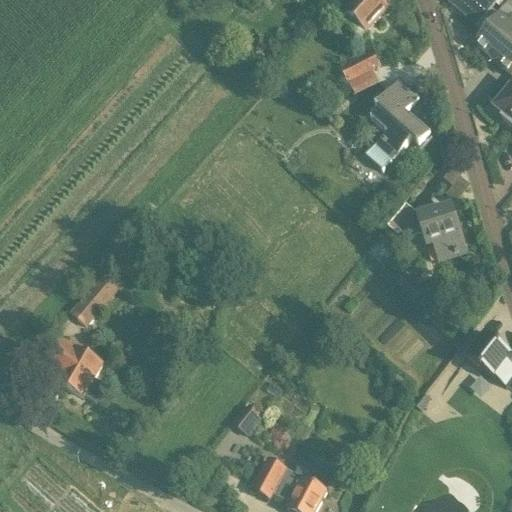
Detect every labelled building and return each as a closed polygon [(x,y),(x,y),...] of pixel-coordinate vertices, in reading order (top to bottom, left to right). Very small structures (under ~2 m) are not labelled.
[(379,0),(378,0),(377,0),(358,0),(355,3),(353,3),(337,20),(359,41),(388,10),(386,8),(386,4),(381,0),(379,0)] [(479,29),(500,4),(495,0),(481,0),(473,10),(461,0),(451,0),(448,4),(479,29)] [(461,0),(473,10),(481,0),(461,0)] [(474,46),(511,79),(511,0),(509,0),(498,15),(500,17),(474,46)] [(347,84),(380,68),(374,54),(340,70),(347,84)] [(383,174),(394,162),(412,142),(419,149),(431,137),(406,114),(418,100),(399,83),(375,110),(378,113),(371,122),(387,136),(366,159),(383,174)] [(511,130),(511,90),(495,111),(503,117),(500,121),(511,130)] [(417,222),(413,219),(415,215),(406,208),(384,234),(391,240),(395,235),(405,243),(422,237),(427,253),(433,251),(437,262),(466,253),(452,211),(417,222)] [(137,285),(146,276),(128,258),(118,268),(137,285)] [(413,304),(423,294),(409,280),(399,290),(413,304)] [(87,329),(118,293),(103,281),(73,317),(87,329)] [(455,325),(467,325),(467,315),(455,315),(455,325)] [(336,325),(327,337),(339,346),(348,335),(336,325)] [(511,361),(511,359),(501,351),(502,350),(486,338),(466,364),(482,376),(483,375),(495,384),(495,383),(506,391),(511,383),(511,370),(508,367),(511,361)] [(97,405),(106,389),(94,382),(103,367),(65,345),(47,376),(59,382),(57,384),(84,400),(85,398),(97,405)] [(260,422),(245,411),(232,427),(247,439),(260,422)] [(268,462),(253,492),(271,502),(274,497),(291,506),(287,511),(288,511),(318,511),(327,495),(325,494),(332,481),(302,464),(295,476),(288,472),(268,462)]
